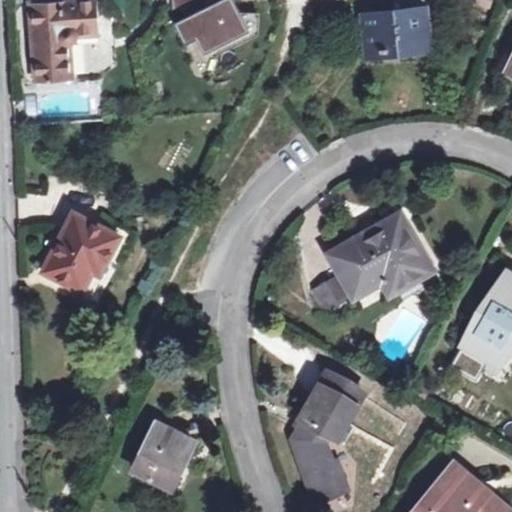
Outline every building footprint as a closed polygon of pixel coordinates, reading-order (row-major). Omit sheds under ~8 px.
[(78,39),(79,37),(79,36),(79,34),(101,33),(97,0),(61,0),(33,2),(37,81),(74,79),(72,45),(75,43),(77,41),(78,39)] [(173,0),(174,16),(185,36),(195,30),(204,47),(238,28),(223,0),(215,0),(211,2),(211,0),(173,0)] [(489,9),(491,0),(474,0),(473,5),(489,9)] [(367,52),(397,49),(397,55),(431,51),(426,9),(363,16),(367,52)] [(390,293),(425,273),(414,254),(422,249),(401,213),(330,253),(339,271),(354,296),(383,280),(390,293)] [(83,291),(94,271),(104,253),(111,257),(121,238),(76,214),(45,271),(83,291)] [(414,254),(425,273),(433,269),(422,249),(414,254)] [(102,275),(111,257),(104,253),(94,271),(102,275)] [(323,313),(354,296),(339,271),(310,289),(323,313)] [(499,369),(511,345),(511,273),(507,271),(462,348),(499,369)] [(306,419),(295,440),(316,501),(342,491),(325,443),(331,433),(337,437),(364,392),(328,371),(301,416),(306,419)] [(168,485),(182,459),(186,461),(195,443),(157,424),(134,468),(168,485)] [(510,511),(511,511),(454,465),(415,511),(510,511)]
